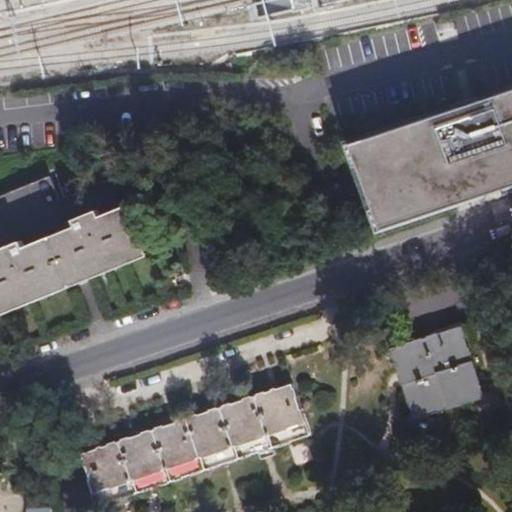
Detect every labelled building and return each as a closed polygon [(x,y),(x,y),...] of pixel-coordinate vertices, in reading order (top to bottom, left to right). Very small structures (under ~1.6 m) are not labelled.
[(511,185),(511,90),(365,138),(393,224),(507,188),(511,185)] [(0,197),(0,314),(146,257),(115,180),(58,203),(48,179),(0,197)] [(421,340),(396,348),(407,383),(444,372),(481,360),(470,325),(421,340)] [(481,360),(444,372),(455,409),(467,406),(493,398),(481,360)] [(444,372),(407,383),(418,420),(455,409),(444,372)] [(101,445),(81,451),(87,472),(97,503),(116,498),(188,475),(222,464),(295,441),(315,435),(299,383),(296,384),(278,389),(242,401),(207,412),(173,422),(139,433),(101,445)]
